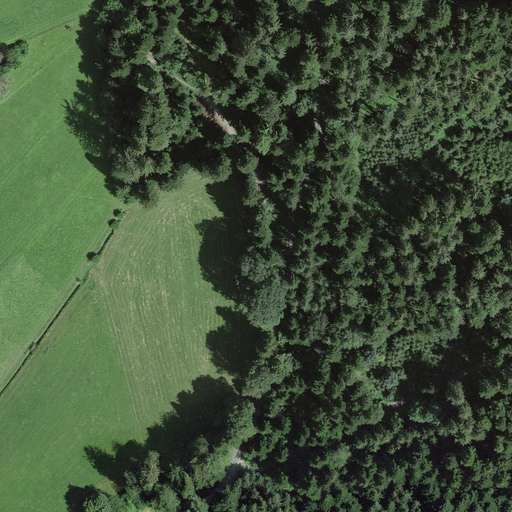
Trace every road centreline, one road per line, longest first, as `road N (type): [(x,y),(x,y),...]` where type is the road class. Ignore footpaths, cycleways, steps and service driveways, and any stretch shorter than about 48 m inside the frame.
road 1 (track): [(287,259),(265,170),(238,118),(201,73),(108,13)]
road 2 (track): [(233,483),(511,351)]
